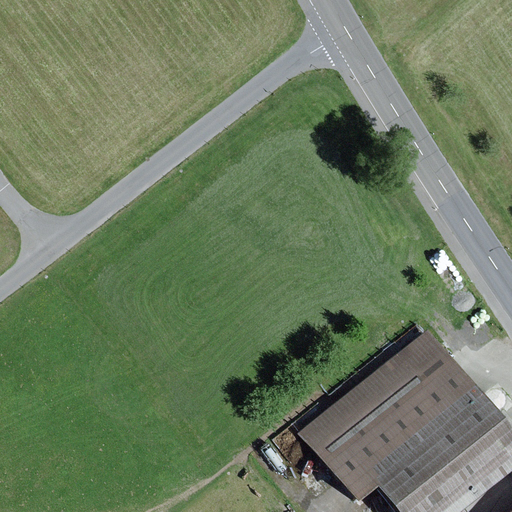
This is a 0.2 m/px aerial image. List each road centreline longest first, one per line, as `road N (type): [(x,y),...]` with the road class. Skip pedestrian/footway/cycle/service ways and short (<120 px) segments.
road 1 (unclassified): [(347,31),(295,61),(50,249)]
road 2 (primary): [(511,289),(347,31)]
